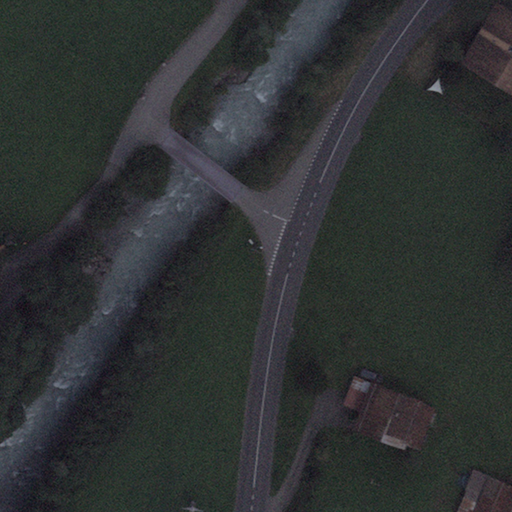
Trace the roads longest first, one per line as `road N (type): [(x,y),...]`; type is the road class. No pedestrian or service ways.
road 1 (tertiary): [(428,0),(353,110),(302,226),(277,318),(252,511)]
road 2 (unclassified): [(235,0),(41,247),(0,316)]
road 3 (track): [(146,117),(259,207),(302,226)]
